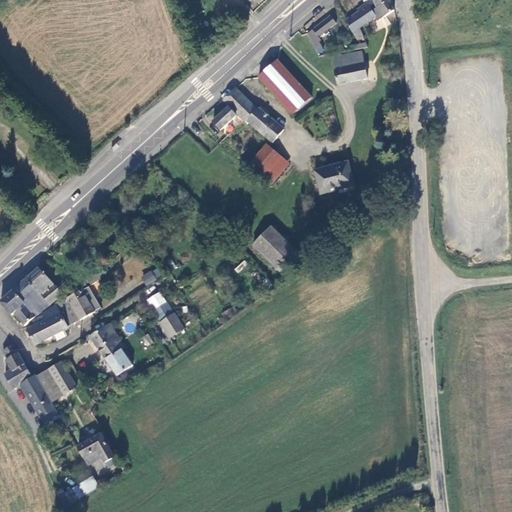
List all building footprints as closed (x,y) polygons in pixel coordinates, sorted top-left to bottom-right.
[(358,12),(345,20),(353,33),(360,29),(375,18),(374,10),(370,6),(375,3),(373,0),(370,0),(365,3),(357,9),(358,12)] [(390,1),(377,7),(374,10),(375,18),(377,21),(379,21),(396,10),(390,1)] [(327,30),(336,23),(331,16),(313,29),(319,37),(324,33),(326,36),(329,33),(327,30)] [(321,41),(319,37),(313,29),(307,34),(318,55),(325,54),(324,49),(320,42),(321,41)] [(351,46),(351,51),(367,48),(367,43),(360,29),(353,33),(359,44),(351,46)] [(363,50),(332,57),(334,66),(335,65),(336,69),(335,69),(338,85),(369,79),(363,50)] [(313,97),(278,59),(259,76),(293,114),(313,97)] [(393,82),(402,81),(401,74),(391,76),(393,82)] [(247,121),(274,144),(285,129),(269,115),(271,114),(261,105),(257,108),(236,87),(223,100),(229,106),(237,115),(245,122),(247,121)] [(229,106),(212,122),(221,131),(237,115),(229,106)] [(267,144),(248,166),(272,186),(291,164),(267,144)] [(321,196),(356,187),(349,161),(314,171),(321,196)] [(299,253),(272,226),(252,246),(280,273),(299,253)] [(239,274),(248,264),(244,260),(234,269),(239,274)] [(145,284),(161,277),(157,268),(141,275),(145,284)] [(38,271),(26,282),(34,292),(27,298),(39,313),(60,297),(38,271)] [(101,278),(97,273),(77,290),(91,314),(99,310),(87,288),(101,278)] [(26,282),(19,288),(27,298),(34,292),(26,282)] [(262,291),(265,294),(273,289),(267,283),(263,286),(265,288),(262,291)] [(19,288),(12,294),(20,304),(27,298),(19,288)] [(74,323),(91,314),(77,290),(60,302),(74,323)] [(145,299),(157,320),(172,312),(160,291),(145,299)] [(12,294),(0,304),(10,317),(12,316),(22,327),(39,313),(27,298),(20,304),(12,294)] [(67,328),(74,323),(60,302),(54,306),(55,308),(41,316),(42,317),(31,324),(33,328),(25,332),(31,343),(34,347),(68,330),(67,328)] [(180,332),(171,318),(158,327),(166,340),(180,332)] [(111,334),(106,327),(90,337),(92,340),(104,361),(105,361),(120,351),(121,350),(119,347),(115,349),(106,337),(111,334)] [(146,346),(153,342),(148,333),(141,337),(146,346)] [(3,377),(11,391),(19,387),(30,380),(16,356),(12,348),(1,353),(6,362),(5,363),(10,372),(3,377)] [(130,367),(120,351),(105,361),(115,377),(130,367)] [(60,365),(48,371),(63,397),(76,390),(60,365)] [(63,397),(48,371),(35,379),(50,404),(63,397)] [(130,375),(118,383),(120,386),(122,389),(129,385),(128,383),(133,380),(130,375)] [(41,420),(54,411),(50,404),(35,379),(34,377),(30,380),(19,387),(24,395),(25,395),(41,420)] [(112,396),(122,389),(120,386),(116,388),(110,379),(103,384),(112,396)] [(44,426),(58,418),(54,411),(41,420),(44,426)] [(104,435),(77,451),(82,460),(97,453),(105,466),(113,460),(118,457),(104,435)] [(116,465),(113,460),(105,466),(107,471),(116,465)] [(60,490),(57,492),(58,494),(56,495),(57,497),(58,497),(64,506),(96,488),(89,477),(71,488),(69,486),(63,490),(65,493),(63,494),(60,490)]
